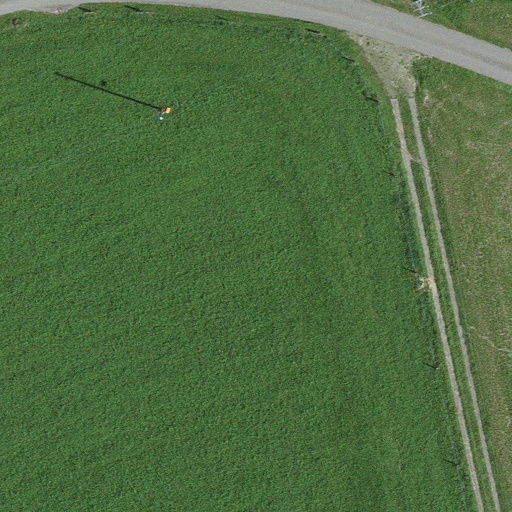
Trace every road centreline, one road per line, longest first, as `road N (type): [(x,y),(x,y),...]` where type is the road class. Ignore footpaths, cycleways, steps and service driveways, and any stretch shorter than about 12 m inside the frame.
road 1 (track): [(491,511),(388,20)]
road 2 (track): [(511,69),(388,20)]
